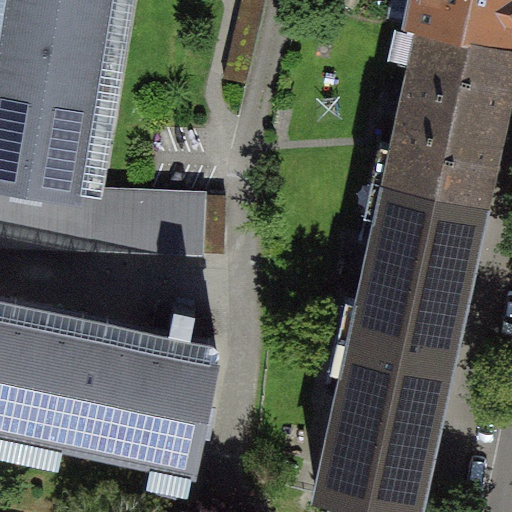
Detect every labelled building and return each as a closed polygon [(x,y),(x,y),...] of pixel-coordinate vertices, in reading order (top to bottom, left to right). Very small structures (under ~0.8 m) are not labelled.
[(11,0),(10,8),(110,24),(114,0),(11,0)] [(248,0),(240,68),(256,70),(265,0),(248,0)] [(511,47),(511,0),(415,0),(410,25),(422,27),(511,47)] [(0,181),(81,195),(82,190),(86,168),(89,167),(94,145),(90,142),(101,76),(106,74),(110,51),(106,49),(110,24),(10,8),(0,67),(0,181)] [(486,202),(511,84),(511,47),(422,27),(400,122),(388,181),(486,202)] [(0,181),(0,243),(93,247),(93,190),(82,190),(81,195),(0,181)] [(451,357),(486,202),(388,181),(355,337),(451,357)] [(203,196),(93,190),(93,247),(203,250),(203,196)] [(46,325),(0,315),(0,426),(25,432),(46,325)] [(219,360),(46,325),(25,432),(197,467),(219,360)] [(394,511),(418,511),(451,357),(355,337),(334,436),(321,497),(394,511)]
